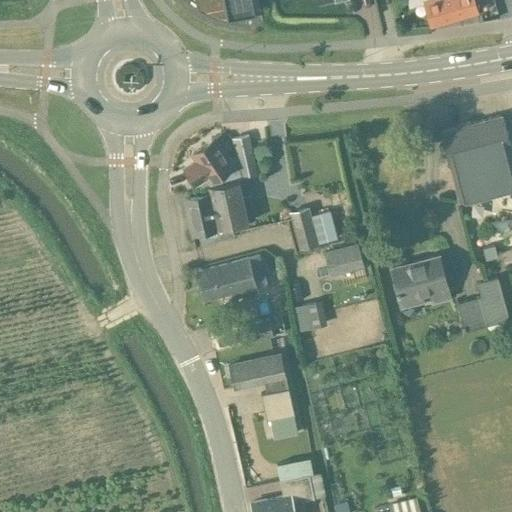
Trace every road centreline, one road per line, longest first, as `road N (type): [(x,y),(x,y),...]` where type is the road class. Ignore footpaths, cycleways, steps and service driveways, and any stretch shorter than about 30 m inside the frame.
road 1 (tertiary): [(236,511),(206,397),(128,243)]
road 2 (tertiary): [(260,79),(369,76),(511,58)]
